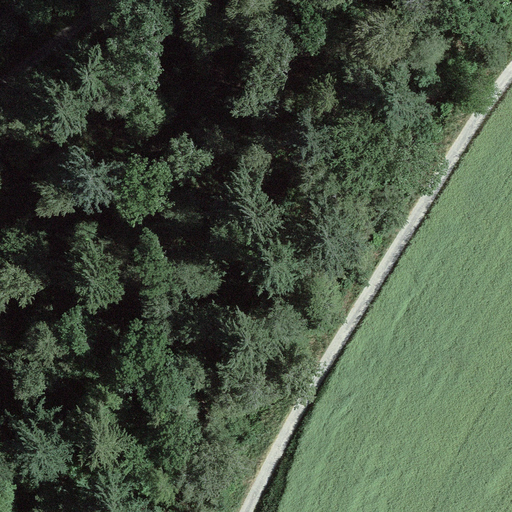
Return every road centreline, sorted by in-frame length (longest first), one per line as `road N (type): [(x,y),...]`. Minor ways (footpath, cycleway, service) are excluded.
road 1 (track): [(511,66),(376,281),(247,511)]
road 2 (track): [(110,0),(0,85)]
